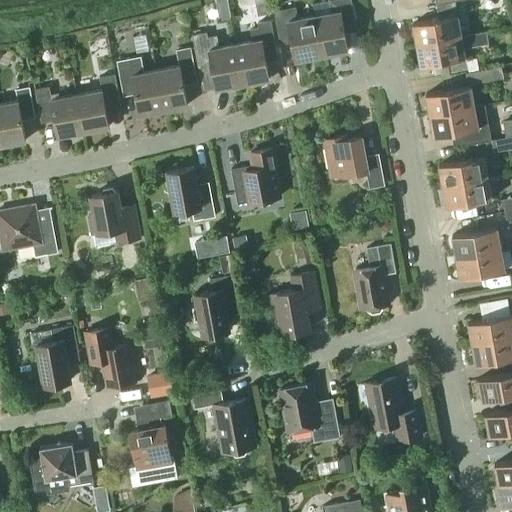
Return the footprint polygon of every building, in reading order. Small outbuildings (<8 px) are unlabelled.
[(255,0),(258,15),(271,13),(268,0),(255,0)] [(329,0),(332,11),(315,14),(322,54),(348,49),(344,27),(356,25),(351,0),(329,0)] [(296,59),(322,54),(315,14),(298,17),(296,6),(274,10),(280,39),(292,37),(296,59)] [(417,43),(462,34),(458,13),(413,22),(417,43)] [(253,40),(236,43),(243,82),(269,77),(265,56),(277,53),(271,19),(258,21),(259,26),(251,28),(253,40)] [(462,35),(462,34),(417,43),(421,64),(448,59),(451,71),(468,68),(464,46),(489,41),(487,30),(462,35)] [(217,87),(243,82),(236,43),(219,46),(217,34),(208,36),(207,31),(193,33),(199,68),(213,65),(217,87)] [(179,64),(156,68),(164,108),(188,104),(184,83),(197,81),(191,46),(176,48),(179,64)] [(140,113),(164,108),(156,68),(144,71),(141,55),(117,60),(124,95),(136,92),(140,113)] [(511,73),(511,61),(479,68),(481,79),(511,73)] [(102,88),(77,93),(84,130),(109,125),(106,109),(121,106),(115,73),(100,76),(102,88)] [(475,105),(471,84),(426,92),(430,114),(475,105)] [(58,134),(84,130),(77,93),(52,97),(49,85),(35,88),(42,121),(55,119),(58,134)] [(18,99),(0,102),(0,131),(2,143),(26,139),(22,118),(35,116),(30,86),(16,88),(18,99)] [(475,105),(430,114),(434,135),(461,130),(464,144),(491,139),(485,103),(475,105)] [(346,134),(325,138),(332,175),(347,172),(347,173),(367,169),(370,186),(384,183),(379,159),(367,161),(362,135),(347,137),(346,134)] [(511,147),(511,134),(492,138),(495,151),(511,147)] [(245,165),(231,167),(238,203),(280,195),(275,165),(277,164),(273,147),(251,151),(254,167),(246,169),(245,165)] [(439,163),(443,184),(488,176),(484,155),(439,163)] [(194,165),(167,170),(175,210),(192,207),(194,218),(215,215),(210,185),(198,187),(194,165)] [(492,197),(488,176),(443,184),(447,206),(492,197)] [(95,213),(89,214),(92,232),(115,228),(118,240),(141,236),(136,208),(122,211),(118,189),(116,190),(113,186),(104,188),(102,192),(92,194),(95,213)] [(505,209),(511,208),(511,195),(503,197),(505,209)] [(35,202),(0,208),(0,231),(3,248),(33,243),(35,255),(58,250),(53,221),(39,223),(35,202)] [(452,234),(456,255),(501,247),(497,226),(452,234)] [(234,236),(236,246),(249,244),(247,233),(234,236)] [(230,250),(227,235),(195,241),(198,256),(230,250)] [(297,240),(299,252),(312,250),(309,237),(297,240)] [(370,265),(355,268),(362,307),(368,306),(369,308),(372,311),(380,309),(383,306),(383,303),(389,302),(383,273),(396,271),(391,242),(367,246),(370,265)] [(505,268),(501,247),(456,255),(460,276),(505,268)] [(294,288),(271,292),(274,311),(280,310),(284,333),(310,328),(306,302),(319,300),(320,307),(321,307),(314,270),(291,274),(294,288)] [(198,304),(193,305),(196,321),(201,320),(203,333),(230,328),(226,305),(238,303),(238,307),(238,308),(239,308),(233,273),(211,277),(213,289),(196,292),(198,304)] [(169,277),(162,285),(170,291),(176,283),(169,277)] [(8,302),(0,303),(0,313),(10,312),(8,302)] [(511,312),(468,320),(472,342),(511,334),(511,312)] [(113,346),(111,334),(109,323),(85,328),(92,362),(103,360),(108,385),(136,380),(129,343),(113,346)] [(33,343),(37,343),(44,384),(72,379),(67,355),(79,353),(74,324),(31,331),(33,343)] [(158,325),(146,327),(148,338),(160,336),(158,325)] [(511,356),(511,334),(472,342),(476,363),(511,356)] [(145,339),(147,347),(163,344),(161,336),(160,336),(148,338),(145,339)] [(511,370),(479,377),(483,399),(503,395),(506,396),(507,405),(506,405),(507,406),(511,404),(511,370)] [(173,391),(169,371),(150,374),(154,395),(173,391)] [(397,376),(366,381),(375,426),(395,423),(398,438),(422,434),(417,408),(404,411),(397,376)] [(340,435),(335,408),(333,396),(315,400),(312,381),(280,387),(288,429),(311,425),(314,440),(340,435)] [(221,388),(193,393),(195,407),(214,403),(220,432),(222,432),(226,450),(254,445),(251,427),(253,426),(247,397),(224,401),(221,388)] [(137,441),(132,442),(137,467),(133,468),(135,481),(176,473),(177,477),(178,476),(174,453),(173,453),(173,454),(170,454),(167,437),(169,436),(166,423),(161,424),(159,415),(171,413),(168,397),(133,403),(138,428),(134,429),(137,441)] [(511,407),(485,412),(489,434),(511,430),(511,407)] [(40,445),(42,455),(29,457),(35,489),(47,487),(48,492),(69,488),(68,484),(94,480),(88,448),(74,450),(73,440),(40,445)] [(351,453),(338,455),(341,470),(354,468),(351,453)] [(511,458),(495,462),(498,483),(511,480),(511,458)] [(408,488),(386,492),(389,511),(431,511),(432,511),(434,511),(434,510),(432,511),(426,479),(407,483),(408,488)] [(511,480),(498,483),(502,504),(511,502),(511,480)] [(108,484),(96,486),(98,498),(110,496),(108,484)] [(366,511),(363,497),(323,504),(324,511),(366,511)]
